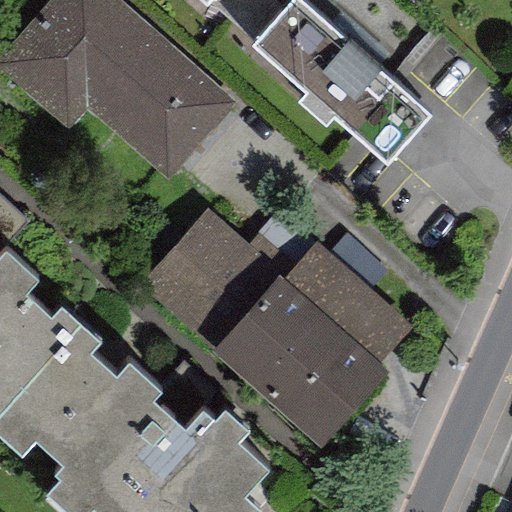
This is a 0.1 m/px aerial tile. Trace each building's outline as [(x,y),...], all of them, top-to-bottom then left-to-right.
[(125,0),(58,0),(7,63),(171,196),(249,100),(125,0)] [(429,117),(299,0),(289,0),(250,44),(304,94),(297,102),(325,125),(332,117),(385,165),(429,117)] [(214,215),(147,292),(335,455),(412,367),(400,357),(442,308),(348,226),(296,286),(214,215)] [(0,412),(79,325),(59,308),(50,318),(23,294),(36,279),(4,250),(0,254),(0,412)] [(98,342),(79,325),(0,412),(0,437),(20,456),(34,441),(62,466),(53,476),(60,481),(46,496),(63,511),(89,511),(92,510),(94,511),(256,511),(258,510),(243,497),(266,471),(235,444),(246,432),(224,412),(214,422),(202,411),(184,431),(150,401),(160,390),(129,363),(115,378),(88,353),(98,342)]
